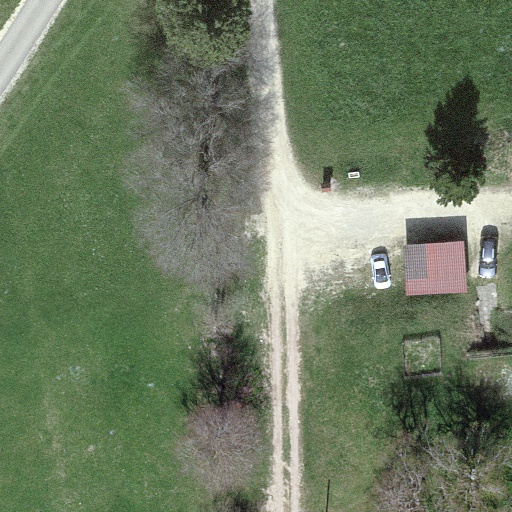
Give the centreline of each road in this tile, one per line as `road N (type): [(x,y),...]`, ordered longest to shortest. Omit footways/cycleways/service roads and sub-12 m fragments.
road 1 (track): [(230,0),(270,246),(277,511)]
road 2 (track): [(270,246),(511,178)]
